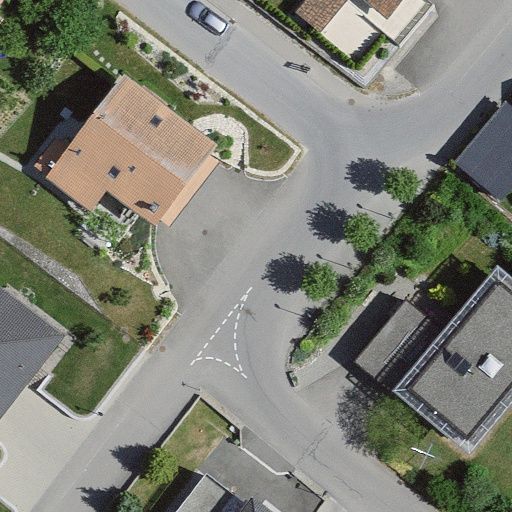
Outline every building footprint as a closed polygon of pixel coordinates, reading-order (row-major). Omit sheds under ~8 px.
[(233,155),(138,81),(60,180),(108,217),(125,195),(172,232),(233,155)] [(511,270),(511,269),(406,394),(484,460),(511,425),(511,270)] [(0,434),(73,339),(0,283),(0,434)] [(204,471),(171,511),(230,511),(240,499),(204,471)] [(273,511),(261,502),(253,511),(273,511)]
